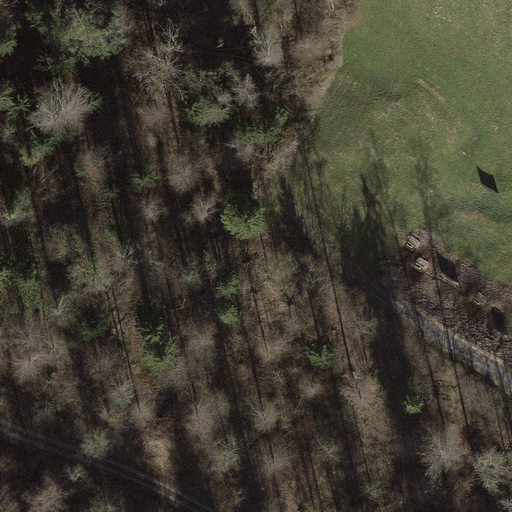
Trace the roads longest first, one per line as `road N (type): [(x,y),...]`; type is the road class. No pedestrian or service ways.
road 1 (track): [(511,380),(392,305),(303,223)]
road 2 (track): [(205,511),(136,474),(0,424)]
